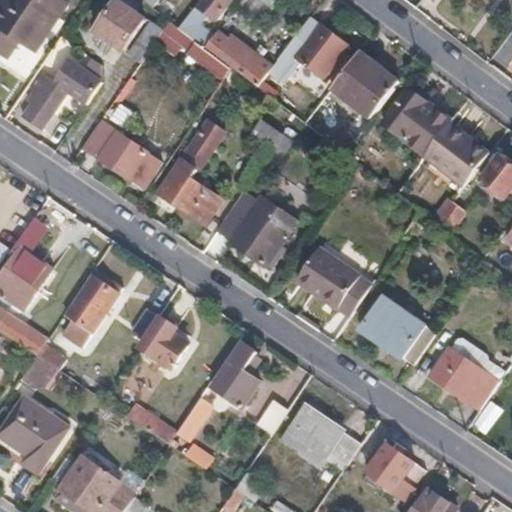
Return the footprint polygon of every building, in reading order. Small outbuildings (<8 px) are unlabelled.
[(34,58),(68,7),(57,0),(8,0),(0,13),(0,53),(3,55),(11,43),(34,58)] [(139,0),(153,11),(161,0),(139,0)] [(203,0),(180,30),(206,50),(216,37),(205,29),(213,20),(218,23),(235,0),(203,0)] [(272,0),(246,0),(241,8),(263,24),(278,4),(272,0)] [(124,53),(146,22),(119,3),(98,34),(124,53)] [(180,30),(171,24),(164,34),(179,44),(226,80),(232,70),(206,50),(180,30)] [(156,46),(164,34),(152,25),(130,56),(143,66),(156,46)] [(313,39),(303,32),(276,69),(271,75),(286,86),(296,74),(297,75),(305,64),(325,79),(330,72),(335,76),(348,60),(342,55),(348,47),(323,27),(313,39)] [(216,37),(206,50),(232,70),(259,91),(271,75),(276,69),(233,36),(230,40),(219,32),(216,37)] [(179,44),(164,34),(156,46),(171,56),(179,44)] [(373,120),(401,84),(381,69),(379,71),(360,57),(333,91),(373,120)] [(67,96),(87,109),(102,86),(69,64),(56,84),(43,75),(39,81),(44,84),(30,103),(35,106),(26,118),(44,130),(67,96)] [(428,158),(453,125),(454,123),(410,90),(384,126),(428,158)] [(306,126),(346,156),(359,138),(343,125),(337,134),(320,121),(323,118),(316,113),(306,126)] [(104,123),(86,149),(90,151),(88,153),(131,182),(132,181),(146,190),(163,166),(150,157),(151,156),(104,123)] [(274,151),(283,139),(261,123),(252,136),(274,151)] [(210,125),(184,162),(199,173),(225,135),(210,125)] [(465,189),(491,155),(453,125),(428,158),(427,160),(465,189)] [(294,147),(283,139),(274,151),(285,159),(294,147)] [(505,200),(511,190),(511,165),(501,158),(482,182),(505,200)] [(208,226),(225,203),(194,181),(199,173),(184,162),(161,194),(208,226)] [(246,194),(220,233),(234,243),(233,244),(267,269),(298,224),(263,201),(261,204),(246,194)] [(438,225),(452,236),(467,217),(452,205),(438,225)] [(47,230),(33,221),(10,255),(15,259),(0,281),(0,294),(26,311),(53,270),(30,255),(47,230)] [(299,282),(325,299),(328,294),(344,304),(340,309),(353,318),(374,286),(321,250),(299,282)] [(63,334),(83,348),(119,295),(110,289),(113,284),(97,274),(94,279),(92,278),(67,316),(73,320),(63,334)] [(328,294),(325,299),(340,309),(344,304),(328,294)] [(415,367),(436,336),(385,300),(363,332),(415,367)] [(36,355),(44,345),(5,319),(8,314),(0,309),(0,331),(23,347),(36,355)] [(144,341),(160,318),(149,311),(133,334),(144,341)] [(192,345),(177,336),(180,331),(163,320),(143,350),(174,372),(192,345)] [(457,344),(452,351),(500,384),(506,376),(488,365),(488,359),(463,343),(457,344)] [(51,365),(60,372),(68,361),(44,345),(36,355),(51,365)] [(244,407),(260,384),(247,375),(259,355),(244,345),(215,388),(244,407)] [(21,379),(36,355),(23,347),(8,369),(21,379)] [(481,411),(500,384),(452,351),(433,378),(481,411)] [(35,389),(51,365),(36,355),(21,379),(21,380),(35,389)] [(214,407),(202,399),(179,434),(178,435),(190,443),(214,407)] [(39,475),(69,430),(24,400),(0,436),(0,437),(30,457),(24,465),(39,475)] [(272,434),(288,410),(274,401),(258,425),(272,434)] [(171,446),(175,440),(178,435),(179,434),(137,406),(129,418),(171,446)] [(345,471),(362,445),(307,407),(284,442),(322,468),(328,459),(345,471)] [(171,446),(177,451),(181,444),(175,440),(171,446)] [(368,474),(409,503),(417,492),(413,489),(425,472),(387,446),(368,474)] [(187,457),(207,470),(213,460),(194,447),(187,457)] [(126,511),(136,498),(136,497),(121,487),(123,484),(85,457),(61,490),(93,511),(126,511)] [(246,497),(254,502),(266,485),(248,473),(236,490),(246,497)] [(71,511),(93,511),(61,490),(55,500),(71,511)] [(229,511),(236,511),(246,497),(236,490),(224,508),(229,511)] [(459,511),(460,511),(428,490),(413,511),(459,511)] [(143,511),(147,506),(136,498),(126,511),(143,511)]
